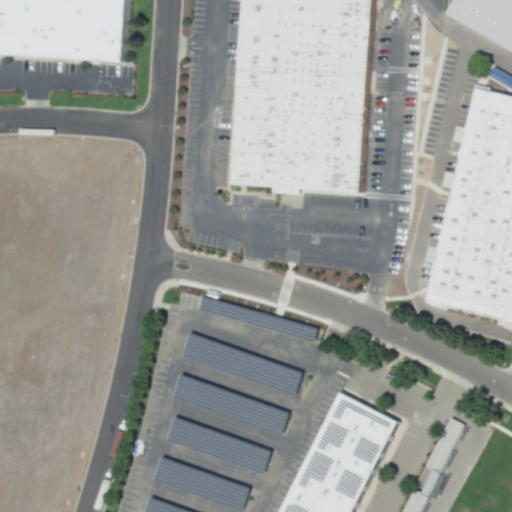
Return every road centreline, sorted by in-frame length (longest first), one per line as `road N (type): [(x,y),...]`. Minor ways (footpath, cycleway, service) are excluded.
road 1 (residential): [(167,0),(141,310),(89,511)]
road 2 (residential): [(511,391),(344,312),(148,261)]
road 3 (residential): [(162,128),(0,124)]
